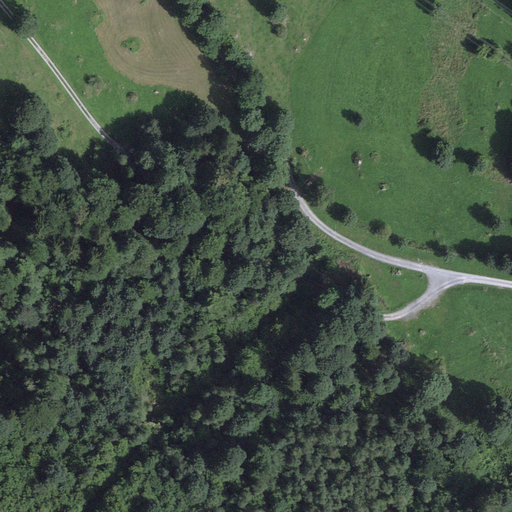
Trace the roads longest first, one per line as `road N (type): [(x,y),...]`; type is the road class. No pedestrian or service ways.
road 1 (track): [(448,273),(401,314),(379,317),(244,258),(102,134),(0,0)]
road 2 (track): [(511,284),(384,260),(312,218),(279,154),(250,126),(233,73),(193,0)]
road 3 (track): [(255,135),(234,120),(175,0)]
